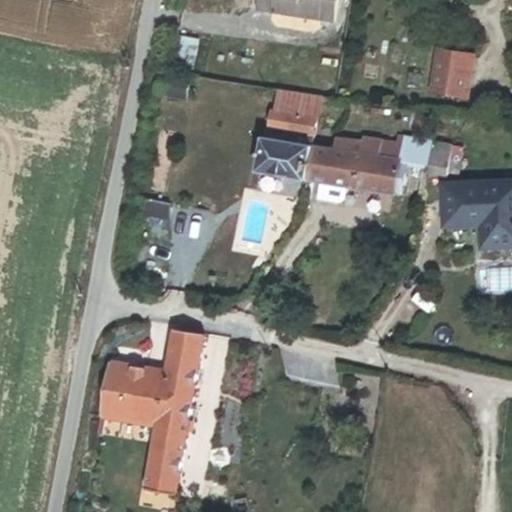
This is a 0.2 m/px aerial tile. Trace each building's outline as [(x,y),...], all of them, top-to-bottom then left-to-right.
[(252,0),(247,24),(327,39),(334,0),(252,0)] [(215,55),(188,51),(183,85),(209,89),(215,55)] [(427,96),(465,101),(470,58),(432,54),(427,96)] [(177,108),(211,114),(215,93),(180,87),(177,108)] [(337,108),(293,102),(289,122),(333,129),(337,108)] [(276,183),(305,188),(318,190),(315,208),(338,212),(347,205),(349,194),(398,202),(403,169),(407,145),(366,138),(365,145),(331,140),(333,129),(289,122),(285,151),(281,151),(276,183)] [(403,169),(428,173),(432,149),(407,145),(403,169)] [(426,185),(451,189),(452,185),(457,156),(458,154),(432,149),(428,173),(426,185)] [(468,157),(457,156),(452,185),(462,187),(468,157)] [(477,260),(511,260),(511,200),(443,199),(442,237),(477,238),(477,260)] [(144,221),(171,229),(176,213),(149,206),(144,221)] [(147,489),(176,495),(206,334),(178,329),(169,375),(113,364),(104,413),(160,424),(147,489)]
